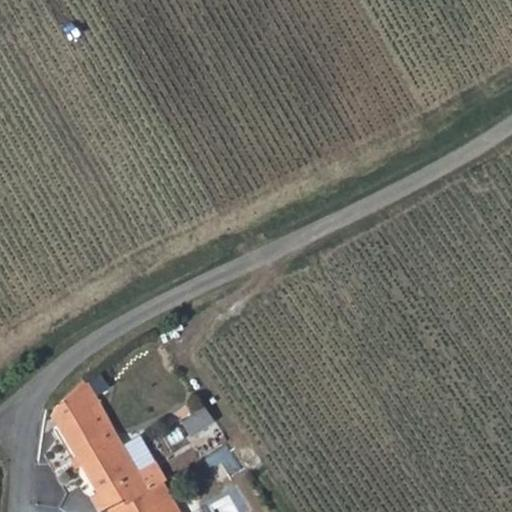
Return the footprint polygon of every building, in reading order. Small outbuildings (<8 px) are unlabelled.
[(123,465),(133,459),(119,433),(109,439),(91,407),(100,400),(87,376),(54,407),(54,414),(94,484),(123,465)] [(207,405),(183,421),(193,437),(217,422),(207,405)] [(141,495),(150,489),(133,459),(123,465),(141,495)] [(112,511),(141,495),(123,465),(94,484),(100,494),(93,498),(101,511),(108,508),(109,511),(112,511)] [(112,511),(182,511),(164,481),(150,489),(141,495),(112,511)]
